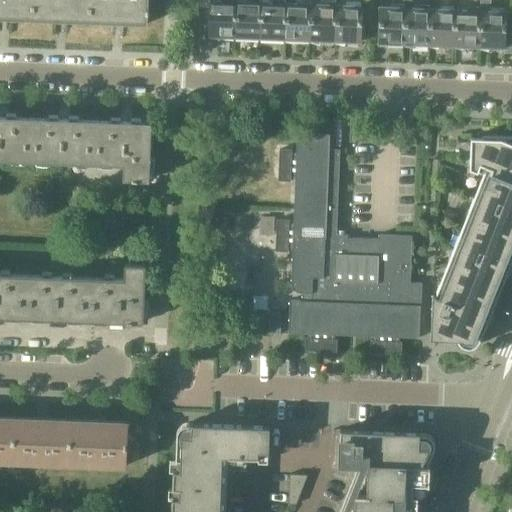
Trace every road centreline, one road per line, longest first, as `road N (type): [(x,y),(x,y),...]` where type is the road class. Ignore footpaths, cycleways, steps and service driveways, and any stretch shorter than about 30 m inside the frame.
road 1 (residential): [(0,79),(511,93)]
road 2 (residential): [(493,408),(463,395),(213,386)]
